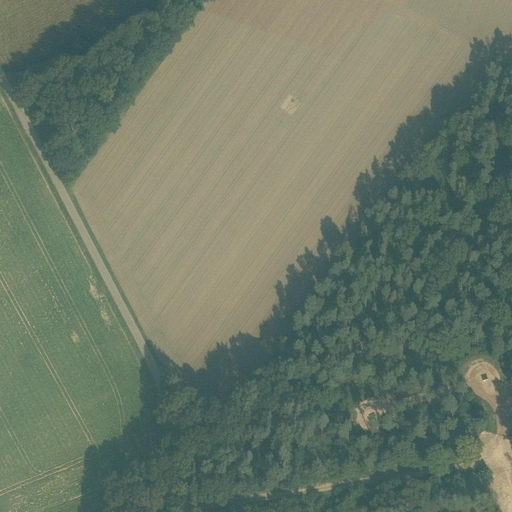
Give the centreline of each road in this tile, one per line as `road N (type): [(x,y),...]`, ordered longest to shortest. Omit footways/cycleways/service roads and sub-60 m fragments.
road 1 (unclassified): [(164,511),(164,401),(0,71)]
road 2 (track): [(170,511),(511,459)]
road 3 (track): [(503,460),(506,415),(486,382),(379,413)]
